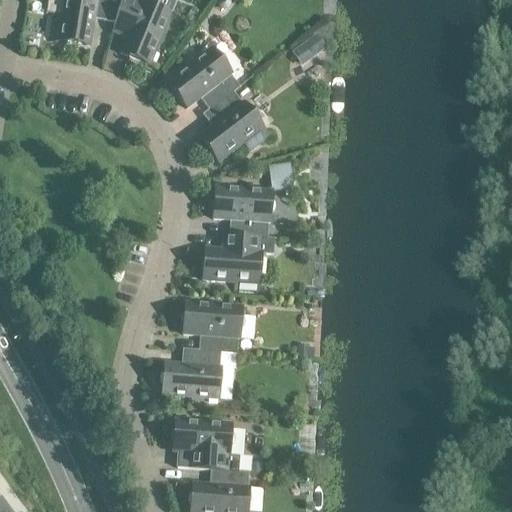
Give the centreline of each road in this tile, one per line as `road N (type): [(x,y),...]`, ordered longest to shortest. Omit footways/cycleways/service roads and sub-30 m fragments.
road 1 (residential): [(0,71),(107,93),(143,121),(166,157),(171,224),(123,388),(152,511)]
road 2 (secondary): [(80,511),(0,351)]
